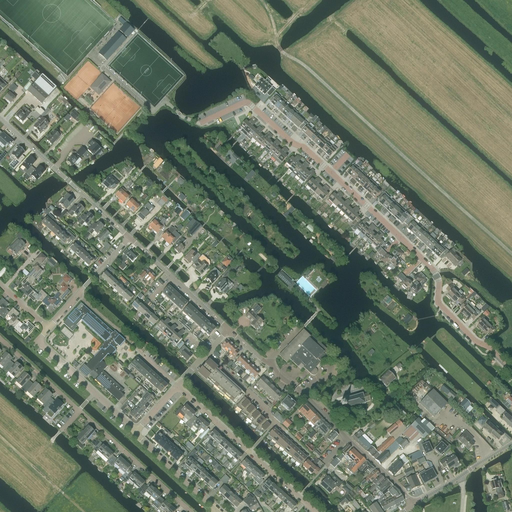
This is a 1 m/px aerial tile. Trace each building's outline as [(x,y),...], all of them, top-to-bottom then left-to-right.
[(119,31),(128,38),(134,31),(126,23),(119,31)] [(113,38),(99,54),(106,61),(107,61),(126,40),(118,32),(113,38)] [(94,86),(94,87),(94,88),(95,88),(95,89),(95,90),(97,91),(98,91),(99,91),(99,92),(100,91),(101,91),(102,91),(102,90),(103,90),(103,89),(104,89),(110,82),(108,80),(107,79),(102,75),(96,82),(96,83),(95,83),(95,84),(94,85),(94,86)] [(27,91),(42,104),(49,97),(48,97),(49,97),(56,89),(41,76),(34,84),(27,91)] [(261,79),(254,86),(264,95),(271,88),(268,84),(270,82),(267,79),(265,82),(261,79)] [(31,81),(21,91),(24,94),(33,84),(31,81)] [(17,88),(13,84),(9,89),(11,91),(10,93),(9,93),(5,98),(11,104),(15,98),(11,94),(17,88)] [(272,88),(267,94),(269,97),(275,91),(272,88)] [(270,103),(274,107),(280,100),(276,97),(275,97),(273,96),(268,100),(270,102),(270,103)] [(274,112),(275,114),(284,104),(280,100),(274,107),(276,109),(274,112)] [(284,104),(275,114),(277,115),(280,112),(282,114),(288,108),(284,104)] [(21,111),(16,116),(23,122),(27,117),(30,113),(27,110),(24,108),(21,111)] [(281,119),(283,121),(294,109),(292,111),(288,108),(282,114),(284,116),(281,119)] [(47,109),(41,115),(44,117),(50,111),(47,109)] [(294,109),(283,121),(285,122),(288,119),(290,122),(296,115),(298,113),(294,109)] [(70,116),(75,121),(79,116),(74,111),(70,116)] [(296,115),(290,122),(292,123),(289,126),(291,128),(294,125),(300,119),(296,115)] [(46,127),(49,124),(43,118),(34,127),(40,133),(43,130),(44,130),(46,128),(46,127)] [(294,125),(298,129),(299,128),(301,130),(305,125),(307,123),(305,121),(304,122),(300,119),(294,125)] [(240,128),(238,129),(243,133),(253,122),(253,121),(252,120),(248,124),(246,121),(240,128)] [(253,122),(243,133),(247,137),(254,129),(252,127),(255,123),(253,122)] [(302,132),(304,134),(301,138),(302,139),(312,129),(313,128),(309,124),(308,125),(308,124),(307,123),(305,125),(306,125),(307,126),(302,132)] [(254,129),(247,137),(250,140),(252,138),(252,139),(261,129),(259,127),(256,131),(254,129)] [(261,129),(252,139),(256,142),(262,136),(260,134),(263,131),(261,129)] [(312,129),(302,139),(304,141),(307,137),(310,139),(316,133),(312,129)] [(0,131),(0,142),(5,147),(7,145),(8,146),(8,147),(13,142),(13,141),(3,133),(2,134),(2,135),(1,134),(2,133),(0,131)] [(52,145),(60,136),(55,131),(47,140),(52,145)] [(311,143),(312,145),(320,137),(316,133),(310,139),(312,142),(311,143)] [(262,136),(256,142),(260,146),(262,145),(269,136),(267,135),(264,138),(262,136)] [(269,136),(262,145),(265,148),(271,142),(269,140),(272,136),(271,135),(269,136)] [(315,144),(318,147),(324,140),(320,137),(312,145),(313,146),(315,144)] [(317,152),(319,153),(325,146),(329,142),(325,138),(324,140),(318,147),(320,149),(318,151),(317,152)] [(265,148),(264,150),(268,154),(279,142),(277,140),(273,144),(271,142),(265,148)] [(91,147),(88,150),(95,158),(103,150),(101,148),(100,149),(92,141),(88,144),(91,147)] [(279,142),(268,154),(272,158),(279,149),(277,147),(280,144),(279,142)] [(325,146),(319,153),(320,154),(323,152),(325,154),(329,150),(333,146),(329,142),(325,146)] [(329,150),(325,154),(328,156),(326,158),(325,159),(327,161),(336,151),(337,149),(333,146),(329,150)] [(12,155),(10,157),(16,162),(11,167),(14,170),(21,161),(19,159),(25,152),(19,147),(18,148),(17,147),(14,150),(15,150),(11,155),(12,155)] [(81,157),(86,151),(82,147),(76,153),(81,157)] [(279,149),(272,158),(276,161),(287,149),(285,148),(281,151),(279,149)] [(287,149),(276,161),(280,165),(282,163),(287,157),(285,155),(288,151),(287,149)] [(72,166),(77,161),(79,163),(81,160),(77,156),(75,158),(72,155),(67,161),(72,166)] [(286,163),(290,167),(288,169),(299,158),(297,156),(294,159),(292,157),(286,163)] [(23,171),(27,175),(33,168),(31,166),(35,162),(30,157),(22,166),(25,169),(23,171)] [(299,158),(288,169),(292,173),(294,170),(300,164),(298,162),(302,158),(300,157),(299,157),(299,158)] [(294,170),(292,173),(296,176),(298,174),(308,163),(306,162),(305,163),(302,166),(300,164),(294,170)] [(298,174),(296,176),(300,179),(307,171),(305,169),(308,166),(309,165),(308,163),(298,174)] [(352,167),(346,173),(343,176),(346,178),(348,175),(350,177),(356,171),(358,169),(354,165),(352,167)] [(33,168),(27,175),(30,177),(32,176),(36,180),(44,171),(39,167),(36,170),(33,168)] [(352,180),(350,182),(352,184),(360,174),(358,172),(359,170),(358,169),(356,171),(350,177),(354,181),(353,181),(352,180)] [(307,171),(300,179),(304,183),(305,181),(312,173),(314,171),(312,170),(309,173),(307,171)] [(251,171),(245,178),(248,181),(255,174),(251,171)] [(360,174),(352,184),(354,186),(356,183),(358,184),(364,178),(366,176),(362,172),(360,174)] [(118,183),(115,181),(110,176),(107,179),(102,184),(109,190),(111,187),(113,189),(118,183)] [(306,186),(310,190),(319,180),(317,178),(314,182),(312,180),(306,186)] [(364,178),(358,184),(362,188),(368,182),(364,178)] [(319,180),(310,190),(314,193),(320,187),(318,185),(321,182),(319,180)] [(368,182),(362,188),(361,189),(359,191),(361,193),(364,190),(366,192),(374,183),(370,180),(368,182)] [(126,192),(128,191),(130,188),(134,184),(131,182),(125,188),(126,189),(125,191),(126,192)] [(374,183),(366,192),(368,194),(365,197),(367,198),(369,196),(376,189),(378,187),(374,183)] [(320,187),(314,193),(318,197),(327,187),(325,185),(322,189),(320,187)] [(327,187),(318,197),(323,201),(328,195),(326,192),(329,189),(327,187)] [(121,190),(115,196),(119,200),(125,194),(124,193),(126,192),(125,191),(122,188),(121,190)] [(374,199),(380,193),(376,189),(369,196),(371,198),(372,197),(374,199)] [(328,200),(332,204),(341,194),(339,192),(336,196),(334,194),(328,200)] [(378,203),(382,206),(390,198),(386,194),(384,192),(378,199),(380,201),(378,203)] [(68,194),(59,204),(66,209),(74,200),(68,194)] [(125,194),(119,200),(123,203),(129,197),(125,194)] [(341,194),(332,204),(336,208),(342,201),(340,199),(343,196),(341,194)] [(163,197),(157,204),(161,208),(168,201),(163,197)] [(386,210),(394,202),(391,199),(392,198),(391,197),(390,198),(382,206),(384,209),(383,210),(385,211),(386,210)] [(132,200),(126,206),(130,210),(136,204),(132,200)] [(342,201),(336,208),(340,211),(349,202),(347,200),(344,203),(342,201)] [(349,202),(340,211),(344,215),(350,209),(348,207),(351,203),(349,202)] [(386,210),(385,211),(387,213),(388,212),(390,214),(398,205),(394,202),(386,210)] [(143,221),(147,217),(150,214),(147,211),(151,207),(147,203),(143,208),(144,209),(142,211),(137,216),(143,221)] [(72,207),(67,213),(72,217),(75,214),(77,216),(84,209),(79,204),(75,209),(72,207)] [(136,204),(130,210),(134,213),(140,207),(136,204)] [(398,205),(390,214),(394,217),(402,209),(398,205)] [(350,209),(344,215),(349,219),(357,209),(355,207),(352,211),(350,209)] [(178,216),(182,212),(177,208),(173,212),(178,216)] [(357,209),(349,219),(352,223),(355,220),(358,222),(360,219),(358,217),(358,216),(356,214),(359,211),(357,209)] [(402,209),(394,217),(398,221),(406,213),(402,209)] [(67,212),(65,210),(58,218),(61,220),(67,212)] [(82,216),(77,222),(82,226),(84,223),(87,225),(94,218),(89,213),(84,218),(82,216)] [(406,213),(398,221),(402,225),(404,223),(406,225),(412,218),(410,216),(406,213)] [(47,217),(42,223),(46,228),(52,222),(53,223),(55,220),(53,218),(49,215),(47,217)] [(412,218),(406,225),(408,227),(406,229),(410,233),(416,226),(418,224),(414,220),(412,218)] [(158,224),(153,230),(157,234),(162,228),(164,226),(163,224),(166,221),(164,219),(163,219),(161,221),(158,224)] [(356,229),(360,233),(366,227),(364,225),(367,221),(365,219),(362,223),(360,221),(352,229),(353,230),(355,231),(356,229)] [(149,227),(153,230),(158,224),(154,221),(149,227)] [(52,222),(46,228),(51,232),(56,226),(57,227),(60,224),(58,223),(55,225),(53,223),(52,222)] [(92,225),(87,231),(91,235),(94,232),(97,234),(104,227),(99,222),(94,227),(92,225)] [(192,237),(201,227),(201,226),(197,222),(193,227),(193,226),(187,233),(192,237)] [(416,226),(410,233),(414,236),(420,230),(422,228),(418,224),(416,226)] [(366,227),(360,233),(364,237),(362,238),(363,239),(366,241),(367,242),(374,234),(372,232),(375,229),(373,227),(371,225),(368,229),(366,227)] [(56,226),(51,232),(55,236),(61,230),(62,231),(64,228),(65,227),(64,226),(62,227),(60,229),(57,227),(56,226)] [(167,232),(161,238),(165,242),(171,236),(174,233),(174,232),(176,230),(174,228),(173,229),(171,227),(167,232)] [(420,230),(414,236),(416,238),(418,240),(424,234),(426,231),(423,228),(422,228),(420,230)] [(61,230),(55,236),(60,240),(65,234),(66,235),(69,233),(67,231),(64,234),(62,231),(61,230)] [(106,230),(98,238),(102,242),(110,234),(106,230)] [(171,236),(165,242),(169,246),(175,239),(173,238),(176,234),(174,232),(174,233),(171,236)] [(16,255),(23,247),(25,245),(22,242),(25,239),(20,233),(16,237),(19,239),(9,249),(13,253),(14,254),(16,255)] [(65,234),(60,240),(65,244),(70,239),(71,240),(71,239),(73,240),(74,239),(73,238),(73,237),(69,233),(66,235),(65,234)] [(374,234),(367,242),(367,243),(370,245),(370,246),(372,244),(381,235),(379,233),(376,236),(374,234)] [(424,234),(418,240),(422,244),(428,237),(424,234)] [(381,235),(372,244),(376,248),(375,248),(375,250),(377,252),(380,248),(384,244),(380,240),(383,236),(381,235)] [(428,237),(422,244),(426,247),(432,241),(434,239),(430,235),(428,237)] [(183,239),(173,249),(178,254),(184,248),(181,246),(185,241),(183,239)] [(101,251),(103,254),(110,246),(106,241),(102,244),(102,245),(105,247),(101,251)] [(432,241),(426,247),(430,251),(436,245),(432,241)] [(436,245),(430,251),(434,255),(442,246),(438,242),(436,245)] [(70,249),(75,254),(80,248),(81,249),(84,246),(82,245),(80,247),(76,244),(70,249)] [(442,246),(434,255),(438,258),(439,258),(441,260),(442,258),(449,252),(446,250),(442,246)] [(80,248),(75,254),(79,258),(85,252),(86,253),(88,250),(87,249),(84,251),(81,249),(80,248)] [(381,260),(386,266),(392,260),(380,248),(377,252),(379,253),(378,254),(380,256),(381,256),(383,258),(381,260)] [(392,254),(393,256),(394,257),(395,257),(400,263),(402,261),(399,258),(403,254),(398,249),(392,254)] [(453,249),(445,257),(455,266),(461,260),(454,253),(456,252),(453,249)] [(130,252),(130,253),(127,250),(123,254),(125,255),(120,260),(123,263),(119,267),(123,271),(126,267),(123,264),(126,261),(126,260),(128,258),(133,262),(137,258),(130,252)] [(191,251),(184,259),(189,263),(192,260),(194,262),(200,256),(198,254),(196,255),(191,251)] [(85,252),(79,258),(84,262),(89,256),(91,257),(93,255),(91,253),(89,255),(86,253),(85,252)] [(34,269),(26,277),(30,280),(32,277),(35,280),(43,271),(38,267),(47,258),(41,253),(31,264),(33,266),(32,268),(34,269)] [(89,256),(84,262),(88,266),(94,261),(95,262),(97,259),(93,255),(91,257),(89,256)] [(202,255),(194,264),(197,268),(195,270),(201,275),(208,267),(209,266),(210,265),(209,263),(209,261),(208,260),(202,255)] [(226,267),(231,262),(232,260),(228,257),(222,263),(226,267)] [(392,260),(386,266),(388,267),(389,266),(390,267),(390,268),(392,270),(393,270),(394,268),(395,268),(400,263),(395,257),(394,257),(392,260)] [(51,258),(48,262),(54,267),(57,264),(51,258)] [(232,267),(223,277),(226,279),(230,274),(231,275),(235,270),(236,272),(240,268),(236,265),(234,268),(232,267)] [(212,273),(206,279),(212,284),(218,278),(217,277),(220,274),(214,269),(211,272),(212,273)] [(309,277),(308,276),(314,270),(313,269),(310,271),(310,272),(309,270),(308,271),(306,274),(304,276),(307,279),(309,277)] [(101,277),(106,283),(111,277),(106,272),(101,277)] [(151,272),(144,279),(147,282),(151,279),(153,280),(156,277),(151,272)] [(282,272),(278,276),(280,278),(288,286),(288,287),(291,290),(292,291),(292,290),(297,286),(295,284),(293,282),(294,281),(292,280),(291,281),(284,274),(282,272)] [(397,277),(402,282),(400,284),(406,290),(409,287),(408,287),(411,284),(401,273),(397,277)] [(62,288),(58,293),(61,295),(59,298),(62,301),(70,292),(67,290),(69,288),(67,286),(70,283),(72,280),(66,275),(64,277),(58,284),(62,288)] [(413,280),(415,283),(421,289),(423,287),(420,284),(424,280),(418,275),(413,280)] [(21,292),(28,297),(33,291),(29,287),(35,280),(32,277),(30,280),(26,277),(21,283),(24,285),(22,287),(24,289),(21,292)] [(111,277),(106,283),(112,288),(116,282),(111,277)] [(223,279),(215,287),(219,291),(218,291),(220,293),(221,292),(221,293),(222,292),(225,295),(230,289),(227,287),(228,286),(231,283),(227,280),(226,282),(223,279)] [(116,282),(112,288),(117,292),(122,287),(116,282)] [(416,294),(421,289),(415,283),(413,285),(411,284),(408,287),(409,287),(416,294)] [(240,285),(235,290),(239,294),(244,289),(240,285)] [(450,293),(447,296),(451,300),(458,293),(454,290),(455,288),(452,285),(447,289),(450,293)] [(169,286),(162,293),(166,297),(172,290),(169,286)] [(122,287),(117,292),(122,297),(127,292),(122,287)] [(172,290),(166,297),(170,300),(176,293),(172,290)] [(33,291),(28,297),(33,303),(36,300),(38,302),(39,300),(42,302),(47,296),(41,291),(37,295),(33,291)] [(133,298),(127,292),(122,297),(128,303),(133,298)] [(47,296),(42,302),(48,308),(50,305),(52,307),(54,305),(56,307),(62,301),(59,298),(61,295),(58,293),(52,300),(47,296)] [(176,293),(170,300),(173,304),(180,297),(176,293)] [(458,293),(451,300),(455,304),(458,301),(460,303),(465,298),(462,296),(461,297),(458,293)] [(180,297),(173,304),(177,307),(184,300),(180,297)] [(0,315),(4,319),(8,315),(9,313),(6,311),(8,309),(6,307),(9,305),(3,299),(0,301),(0,307),(2,309),(0,311),(0,315)] [(184,300),(177,307),(181,311),(188,304),(184,300)] [(132,306),(137,311),(142,306),(136,301),(132,306)] [(461,308),(464,310),(461,313),(465,317),(474,307),(473,306),(472,307),(470,304),(471,304),(468,301),(462,307),(461,308)] [(100,352),(94,358),(100,363),(102,361),(108,354),(111,357),(111,356),(116,351),(114,349),(117,345),(120,347),(125,341),(115,331),(113,333),(81,304),(68,319),(63,324),(72,332),(77,327),(76,326),(82,320),(105,342),(98,350),(100,352)] [(189,305),(182,312),(186,316),(193,308),(189,305)] [(256,305),(246,317),(250,320),(253,323),(250,325),(256,330),(260,326),(263,324),(262,323),(262,322),(257,318),(255,316),(261,309),(256,305)] [(142,306),(137,311),(143,316),(147,311),(142,306)] [(474,307),(465,317),(469,321),(471,318),(474,320),(475,319),(479,315),(480,314),(474,307)] [(8,323),(14,329),(20,323),(17,320),(19,319),(17,317),(19,314),(13,308),(9,313),(8,315),(12,319),(8,323)] [(193,308),(186,316),(190,319),(197,312),(193,308)] [(147,311),(143,316),(148,321),(153,316),(147,311)] [(197,312),(190,319),(194,323),(201,315),(197,312)] [(408,314),(402,321),(407,325),(413,318),(408,314)] [(201,315),(194,323),(198,326),(204,319),(201,315)] [(153,316),(148,321),(153,326),(158,321),(153,316)] [(478,322),(480,324),(478,326),(481,330),(488,324),(485,320),(486,319),(483,317),(479,321),(478,322)] [(204,319),(198,326),(201,330),(208,322),(204,319)] [(161,322),(156,328),(159,331),(165,325),(166,326),(168,324),(165,321),(163,323),(161,322)] [(20,323),(14,329),(20,334),(24,330),(29,334),(34,328),(28,322),(26,325),(24,323),(22,325),(20,323)] [(208,322),(201,330),(205,333),(212,326),(208,322)] [(488,324),(481,330),(485,334),(488,332),(490,334),(491,333),(495,329),(493,326),(492,327),(488,324)] [(165,325),(159,331),(162,334),(168,328),(166,326),(165,325)] [(212,326),(205,333),(209,337),(216,329),(212,326)] [(168,328),(162,334),(166,337),(171,331),(173,332),(175,330),(172,327),(170,329),(168,328)] [(282,352),(279,355),(287,362),(290,359),(298,367),(302,362),(305,365),(303,367),(309,373),(310,374),(311,375),(312,375),(313,376),(314,376),(315,376),(316,375),(317,374),(317,373),(318,372),(317,371),(317,370),(316,369),(315,368),(321,362),(330,352),(320,343),(318,342),(316,345),(309,339),(311,337),(310,336),(303,330),(282,352)] [(171,331),(166,337),(169,340),(175,334),(173,332),(171,331)] [(175,334),(169,340),(173,343),(178,337),(180,338),(182,336),(179,333),(177,336),(175,334)] [(178,337),(173,343),(176,346),(182,340),(180,338),(178,337)] [(225,347),(229,351),(233,346),(230,342),(228,344),(226,341),(222,346),(224,349),(225,347)] [(184,346),(179,352),(182,354),(181,355),(186,359),(187,361),(192,356),(189,353),(190,352),(184,346)] [(237,349),(233,346),(229,351),(233,354),(231,355),(234,358),(239,353),(236,351),(237,349)] [(2,369),(4,372),(12,363),(10,361),(12,359),(6,353),(0,359),(0,365),(3,368),(2,369)] [(237,362),(241,366),(246,360),(242,356),(237,362)] [(94,379),(95,380),(100,384),(119,401),(124,395),(121,393),(124,390),(103,371),(108,366),(102,361),(100,363),(94,358),(86,367),(86,366),(84,365),(79,371),(86,378),(89,375),(94,379)] [(130,366),(132,368),(131,370),(133,371),(134,369),(141,362),(137,358),(130,366)] [(246,360),(241,366),(245,370),(251,364),(246,360)] [(209,381),(235,405),(245,395),(220,372),(222,370),(220,368),(218,371),(216,369),(217,368),(209,361),(208,361),(198,372),(199,372),(198,373),(206,380),(207,380),(209,381)] [(141,362),(134,369),(138,373),(145,366),(141,362)] [(12,363),(4,372),(7,374),(8,373),(14,378),(23,369),(17,363),(15,365),(12,363)] [(251,364),(245,370),(250,374),(255,369),(251,364)] [(145,366),(138,373),(142,376),(149,369),(145,366)] [(149,369),(142,376),(146,380),(153,373),(149,369)] [(255,369),(250,374),(255,378),(260,373),(255,369)] [(388,371),(379,380),(386,388),(395,378),(389,372),(388,371)] [(21,389),(23,391),(31,383),(29,381),(31,378),(24,373),(16,382),(22,388),(21,389)] [(153,373),(146,380),(149,383),(156,376),(153,373)] [(156,376),(149,383),(153,387),(160,379),(156,376)] [(259,386),(258,387),(260,389),(261,388),(260,387),(266,380),(263,377),(257,384),(259,386)] [(160,379),(153,387),(157,390),(164,383),(160,379)] [(260,387),(261,388),(262,389),(269,383),(266,380),(260,387)] [(31,383),(23,391),(26,394),(27,392),(33,398),(42,388),(35,383),(33,385),(31,383)] [(164,383),(157,390),(161,394),(163,391),(164,392),(166,389),(165,388),(167,386),(164,383)] [(269,383),(262,389),(265,391),(263,393),(265,394),(266,393),(266,392),(272,385),(269,383)] [(266,392),(266,393),(268,395),(274,388),(272,385),(266,392)] [(274,388),(268,395),(270,396),(269,398),(268,399),(270,400),(272,398),(271,397),(277,390),(274,388)] [(456,396),(446,388),(443,392),(452,400),(456,396)] [(46,390),(37,399),(43,405),(42,406),(45,408),(52,399),(50,397),(52,395),(46,390)] [(271,397),(272,398),(276,402),(282,395),(277,390),(271,397)] [(434,418),(447,404),(433,391),(419,404),(434,418)] [(142,398),(143,400),(150,406),(153,402),(152,401),(154,399),(147,392),(142,398)] [(346,406),(347,408),(347,409),(349,409),(350,409),(350,408),(353,408),(353,407),(356,407),(357,407),(357,406),(360,406),(361,406),(361,405),(365,404),(365,403),(370,401),(368,394),(363,395),(362,394),(358,395),(357,395),(354,396),(353,396),(353,397),(350,397),(349,397),(350,398),(347,398),(346,398),(346,399),(344,399),(345,401),(345,402),(346,402),(346,403),(345,403),(346,405),(347,405),(347,406),(346,406)] [(242,411),(243,412),(250,403),(248,402),(249,401),(244,397),(236,407),(242,411)] [(280,404),(289,412),(296,404),(288,397),(280,404)] [(45,408),(42,411),(46,414),(49,410),(54,415),(63,405),(57,400),(55,402),(53,400),(52,399),(45,408)] [(465,399),(459,406),(465,411),(471,404),(465,399)] [(492,401),(490,403),(496,409),(499,405),(493,399),(493,400),(492,401)] [(140,403),(146,409),(150,406),(143,400),(140,403)] [(136,407),(143,413),(146,409),(140,403),(136,407)] [(243,412),(242,411),(241,412),(247,417),(248,417),(255,409),(253,407),(254,407),(250,403),(243,412)] [(299,411),(309,421),(317,414),(307,404),(299,411)] [(179,414),(184,418),(191,410),(186,405),(184,408),(181,406),(174,414),(177,417),(179,414)] [(133,411),(139,417),(143,413),(136,407),(134,406),(133,407),(135,409),(133,411)] [(501,415),(505,411),(500,406),(496,411),(501,415)] [(248,417),(247,417),(246,418),(252,422),(253,423),(260,414),(258,413),(259,412),(255,409),(248,417)] [(184,418),(188,421),(185,425),(188,427),(196,418),(194,416),(195,414),(191,410),(184,418)] [(136,421),(139,417),(133,411),(129,415),(136,421)] [(253,423),(252,422),(251,423),(257,428),(258,429),(265,420),(263,418),(264,418),(260,414),(253,423)] [(317,414),(309,421),(314,426),(322,419),(317,414)] [(511,417),(508,414),(502,419),(507,424),(507,423),(511,428),(511,420),(511,419),(511,418),(511,417)] [(477,421),(482,426),(487,421),(482,416),(477,421)] [(196,418),(188,427),(190,429),(194,425),(198,429),(204,422),(200,418),(198,420),(196,418)] [(322,419),(314,426),(312,428),(314,430),(317,427),(318,428),(325,422),(322,419)] [(411,442),(419,434),(424,439),(434,429),(424,420),(421,422),(418,419),(411,426),(403,433),(411,442)] [(258,429),(257,428),(256,429),(263,434),(270,426),(268,424),(269,424),(265,420),(258,429)] [(286,421),(283,424),(287,429),(291,424),(287,420),(286,421)] [(395,441),(406,430),(402,425),(399,421),(386,431),(390,436),(391,437),(376,451),(373,449),(368,453),(371,456),(375,459),(383,452),(395,441)] [(198,429),(198,430),(199,432),(202,434),(199,437),(201,439),(209,431),(207,429),(209,426),(204,422),(198,429)] [(326,436),(332,429),(325,422),(318,428),(326,436)] [(503,435),(489,422),(483,428),(490,434),(491,433),(499,440),(503,435)] [(82,431),(80,433),(87,440),(92,435),(93,437),(95,436),(96,435),(96,433),(89,428),(88,426),(85,429),(83,432),(82,431)] [(267,436),(272,440),(278,432),(279,433),(280,431),(279,429),(277,431),(274,429),(267,436)] [(356,442),(366,451),(371,447),(364,440),(372,433),(370,430),(361,437),(361,436),(359,438),(356,442)] [(209,436),(214,440),(219,435),(214,431),(209,436)] [(278,432),(272,440),(276,443),(282,436),(283,436),(284,435),(283,433),(281,435),(279,433),(280,431),(279,433),(278,432)] [(313,431),(308,437),(311,440),(316,434),(313,431)] [(360,431),(352,438),(356,442),(359,438),(361,436),(362,435),(362,436),(363,435),(363,434),(360,431)] [(458,440),(468,450),(474,444),(469,439),(471,437),(465,431),(463,434),(463,435),(458,440)] [(331,443),(338,436),(333,432),(327,439),(331,443)] [(83,445),(87,440),(80,433),(78,435),(79,436),(76,439),(78,440),(75,443),(81,449),(84,446),(83,445)] [(155,438),(153,440),(158,445),(164,438),(163,437),(158,433),(154,437),(155,438)] [(216,442),(213,445),(216,448),(219,444),(224,439),(219,435),(214,440),(216,442)] [(276,443),(275,444),(280,447),(286,440),(287,440),(288,438),(287,437),(285,439),(283,436),(284,435),(283,436),(282,436),(276,443)] [(400,437),(395,441),(396,441),(398,444),(398,445),(400,447),(399,448),(401,450),(402,448),(403,449),(409,444),(408,443),(410,441),(406,437),(404,439),(405,439),(403,441),(400,438),(400,437)] [(164,438),(158,445),(163,449),(169,442),(164,438)] [(286,440),(280,447),(284,450),(292,442),(291,440),(289,442),(287,440),(288,438),(287,440),(286,440)] [(224,439),(219,444),(223,449),(228,443),(224,439)] [(389,447),(375,460),(380,464),(390,456),(399,448),(400,447),(398,445),(398,444),(396,441),(395,441),(391,445),(389,447)] [(169,442),(163,449),(168,453),(173,447),(169,442)] [(284,450),(283,451),(288,454),(294,447),(295,447),(296,446),(295,444),(293,446),(291,444),(292,442),(284,450)] [(417,444),(420,451),(421,451),(423,450),(425,454),(432,452),(428,443),(422,446),(420,442),(417,444)] [(228,443),(223,449),(228,453),(233,448),(228,443)] [(98,451),(103,456),(109,449),(107,447),(106,448),(103,445),(102,446),(99,444),(93,450),(96,453),(98,451)] [(342,451),(345,454),(351,448),(348,444),(342,451)] [(446,453),(451,447),(449,445),(446,448),(441,444),(434,450),(437,453),(438,452),(440,455),(443,451),(446,453)] [(173,447),(168,453),(172,457),(178,451),(173,447)] [(294,447),(288,454),(292,457),(292,458),(298,451),(299,451),(300,449),(299,448),(297,449),(295,447),(294,447)] [(233,448),(228,453),(233,457),(237,452),(233,448)] [(106,462),(109,464),(115,458),(112,455),(113,454),(110,451),(111,450),(109,449),(103,456),(108,460),(106,462)] [(347,455),(354,462),(347,469),(353,474),(362,464),(365,460),(353,449),(347,455)] [(185,460),(187,462),(185,464),(188,467),(187,468),(189,469),(197,461),(192,457),(197,452),(194,450),(185,460)] [(312,453),(318,458),(321,455),(315,450),(312,453)] [(178,451),(172,457),(177,462),(183,455),(178,451)] [(292,458),(292,457),(291,458),(296,462),(302,454),(303,455),(304,453),(303,451),(301,453),(299,451),(298,451),(292,458)] [(411,462),(416,460),(420,458),(420,457),(423,456),(421,451),(420,451),(408,456),(411,462)] [(237,452),(233,457),(237,461),(242,456),(237,452)] [(302,454),(296,462),(300,465),(307,458),(308,456),(307,455),(305,457),(303,455),(304,453),(303,455),(302,454)] [(330,464),(330,465),(334,468),(341,462),(340,461),(344,457),(344,456),(341,453),(336,458),(330,464)] [(409,461),(403,454),(399,457),(405,464),(409,461)] [(448,459),(447,458),(440,462),(443,468),(447,466),(449,469),(454,466),(455,467),(459,465),(458,463),(453,455),(448,459)] [(425,462),(423,456),(420,457),(420,458),(416,460),(419,465),(425,462)] [(115,458),(109,464),(112,467),(115,464),(120,469),(126,461),(124,459),(123,460),(120,458),(118,460),(115,458)] [(241,465),(246,469),(251,464),(246,459),(241,465)] [(403,466),(405,464),(399,459),(397,461),(388,471),(393,476),(396,473),(397,473),(399,471),(399,470),(403,466)] [(368,475),(375,469),(365,460),(362,464),(363,466),(359,470),(362,473),(360,475),(363,478),(367,474),(368,475)] [(122,476),(120,479),(122,481),(125,478),(125,479),(131,472),(128,470),(130,467),(128,464),(128,463),(126,461),(120,469),(125,473),(122,476)] [(197,461),(189,469),(190,471),(191,470),(194,473),(200,467),(201,465),(197,461)] [(313,472),(314,473),(316,475),(320,470),(317,468),(316,469),(307,461),(303,466),(312,474),(313,472)] [(246,469),(244,471),(247,473),(245,475),(247,477),(250,473),(255,468),(251,464),(246,469)] [(200,467),(194,473),(197,475),(196,476),(198,478),(204,471),(200,467)] [(255,468),(250,473),(255,477),(260,472),(255,468)] [(412,468),(404,472),(406,477),(414,473),(412,468)] [(424,471),(430,481),(433,480),(433,479),(436,477),(432,469),(426,473),(425,471),(424,471)] [(371,482),(380,474),(375,470),(360,483),(362,485),(367,482),(368,483),(371,481),(371,482)] [(204,471),(198,478),(200,479),(200,478),(203,481),(209,475),(204,471)] [(427,483),(430,481),(424,471),(418,474),(424,484),(427,482),(427,483)] [(131,472),(125,479),(127,481),(129,479),(134,484),(140,477),(138,475),(137,476),(134,473),(133,474),(131,472)] [(255,477),(253,480),(255,481),(259,485),(263,481),(262,480),(265,476),(260,472),(255,477)] [(209,475),(203,481),(206,483),(205,484),(207,486),(213,479),(209,475)] [(376,488),(378,486),(385,480),(381,475),(372,482),(374,484),(369,490),(371,493),(376,488)] [(323,482),(320,485),(330,494),(336,486),(338,488),(342,484),(336,479),(333,482),(328,477),(327,478),(326,476),(323,480),(324,481),(323,482)] [(405,487),(403,487),(407,492),(411,490),(419,486),(415,476),(406,479),(408,483),(409,484),(407,485),(406,484),(404,485),(405,487)] [(137,490),(140,493),(146,486),(143,484),(145,482),(141,480),(142,479),(140,477),(134,484),(139,489),(137,490)] [(213,479),(207,486),(209,487),(209,486),(212,489),(218,483),(213,479)] [(378,486),(376,488),(379,491),(380,492),(384,489),(383,488),(389,483),(385,479),(385,480),(378,486)] [(264,485),(262,487),(267,492),(269,490),(273,484),(268,480),(267,481),(264,485)] [(491,482),(490,482),(493,490),(496,489),(499,499),(504,497),(501,488),(502,487),(500,480),(497,481),(497,480),(494,481),(493,480),(492,481),(491,482)] [(348,483),(345,485),(347,487),(351,491),(352,491),(354,489),(348,483)] [(380,492),(378,494),(380,497),(379,497),(380,498),(383,496),(393,487),(389,483),(383,488),(384,489),(380,492)] [(273,484),(269,490),(273,494),(278,488),(273,484)] [(345,485),(343,488),(347,492),(344,495),(345,496),(348,494),(349,493),(351,491),(347,487),(345,485)] [(146,486),(140,493),(143,495),(146,492),(151,497),(157,490),(155,487),(154,488),(151,486),(149,488),(146,486)] [(220,495),(222,497),(228,490),(224,486),(218,492),(221,494),(220,495)] [(389,492),(388,492),(392,497),(395,495),(396,498),(401,495),(399,491),(398,491),(394,487),(389,492)] [(278,488),(273,494),(278,498),(282,493),(278,488)] [(348,494),(346,496),(351,502),(359,496),(356,492),(354,489),(352,491),(351,491),(349,493),(348,494)] [(156,501),(153,504),(151,506),(154,508),(162,500),(159,498),(161,495),(158,492),(159,491),(157,490),(151,497),(156,501)] [(228,490),(222,497),(223,498),(224,497),(227,500),(233,494),(228,490)] [(361,491),(358,493),(364,500),(365,499),(367,497),(361,491)] [(252,500),(253,501),(255,505),(257,504),(254,497),(250,493),(248,496),(250,498),(252,500)] [(282,493),(278,498),(282,502),(287,497),(282,493)] [(233,494),(227,500),(230,503),(229,504),(231,505),(237,498),(233,494)] [(382,501),(386,498),(384,495),(380,499),(376,502),(378,504),(382,501)] [(384,511),(396,505),(396,506),(400,505),(399,503),(404,501),(401,495),(396,498),(395,495),(392,497),(380,503),(384,511)] [(350,502),(345,496),(339,502),(342,505),(345,502),(347,504),(350,502)] [(287,497),(282,502),(287,507),(292,501),(287,497)] [(237,498),(231,505),(233,507),(234,506),(237,508),(242,502),(237,498)] [(162,500),(154,508),(157,511),(158,510),(160,511),(165,511),(171,505),(169,503),(168,504),(165,501),(164,503),(162,500)] [(292,501),(287,507),(292,511),(296,505),(292,501)] [(369,508),(372,511),(381,511),(377,505),(376,503),(369,508)]
